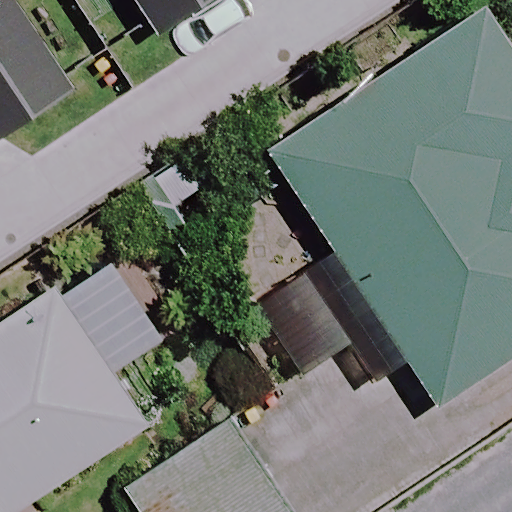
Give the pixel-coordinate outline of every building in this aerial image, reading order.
[(0,0),(0,161),(31,142),(39,154),(272,0),(0,0)] [(334,253),(252,305),(305,390),(363,353),(384,386),(408,371),(435,414),(511,365),(511,41),(497,17),(274,158),(334,253)] [(0,245),(9,239),(0,224),(0,245)] [(14,511),(147,428),(63,294),(0,333),(0,511),(14,511)] [(299,511),(243,423),(131,494),(142,511),(299,511)]
